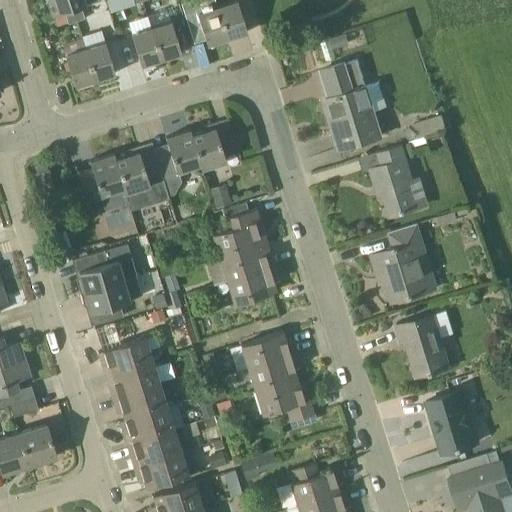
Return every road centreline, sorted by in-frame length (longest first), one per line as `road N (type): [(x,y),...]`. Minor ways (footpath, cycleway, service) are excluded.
road 1 (residential): [(45,131),(254,68),(391,511)]
road 2 (residential): [(98,470),(0,144)]
road 3 (residential): [(45,131),(7,0)]
